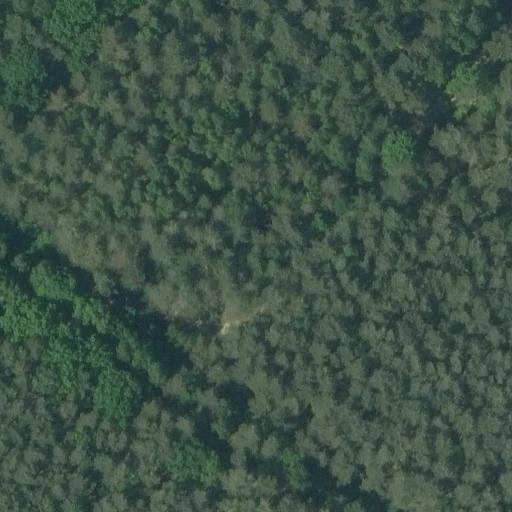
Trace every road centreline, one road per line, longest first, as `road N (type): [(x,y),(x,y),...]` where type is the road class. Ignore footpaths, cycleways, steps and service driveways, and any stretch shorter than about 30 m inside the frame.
road 1 (track): [(46,319),(127,279),(225,327),(263,305),(344,206)]
road 2 (track): [(298,511),(46,319)]
road 3 (track): [(511,9),(355,193)]
